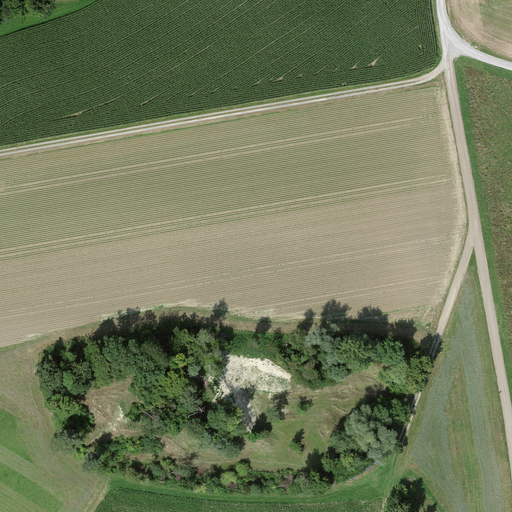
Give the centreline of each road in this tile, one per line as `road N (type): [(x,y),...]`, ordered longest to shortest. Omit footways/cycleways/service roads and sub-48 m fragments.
road 1 (track): [(467,50),(423,79),(0,153)]
road 2 (track): [(511,436),(441,0)]
road 3 (track): [(475,225),(398,452)]
